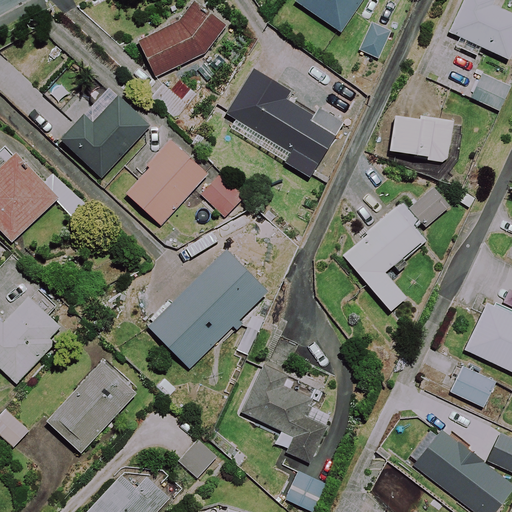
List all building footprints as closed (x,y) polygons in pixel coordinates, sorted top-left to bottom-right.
[(362,0),(298,0),(296,3),(339,33),(362,0)] [(493,0),(466,0),(452,33),(460,37),(455,47),(477,57),(481,48),(507,60),(511,48),(511,15),(490,6),(493,0)] [(227,28),(196,3),(184,20),(135,42),(152,79),(205,55),(227,28)] [(390,35),(370,25),(358,52),(378,61),(390,35)] [(509,86),(473,70),(462,94),(497,111),(509,86)] [(288,95),(252,71),(226,112),(236,119),(229,129),(263,151),(270,141),(291,154),(285,164),(308,179),(341,127),(318,112),(313,118),(285,100),(288,95)] [(177,121),(198,96),(180,81),(170,92),(161,84),(150,98),(177,121)] [(149,128),(117,98),(92,125),(85,117),(62,142),(101,179),(149,128)] [(419,122),(395,118),(389,152),(445,162),(452,123),(420,117),(419,122)] [(223,217),(242,196),(213,169),(208,175),(169,140),(145,167),(148,170),(126,194),(160,226),(194,190),(223,217)] [(0,231),(12,244),(54,203),(73,223),(88,209),(53,173),(40,185),(14,157),(7,164),(0,157),(0,231)] [(394,210),(342,256),(390,312),(405,299),(384,274),(421,242),(416,236),(448,207),(432,190),(401,219),(394,210)] [(254,223),(246,214),(225,231),(233,241),(254,223)] [(266,293),(225,252),(148,328),(189,369),(266,293)] [(60,329),(29,299),(3,325),(0,321),(0,368),(16,384),(54,345),(49,340),(60,329)] [(511,317),(486,305),(464,350),(511,373),(511,317)] [(136,394),(102,363),(47,423),(81,454),(136,394)] [(318,413),(325,396),(313,391),(309,400),(280,388),(285,377),(261,366),(241,414),(281,431),(273,448),(309,463),(329,418),(318,413)] [(494,385),(463,369),(451,394),(481,409),(494,385)] [(28,431),(5,411),(0,416),(0,436),(13,448),(28,431)] [(493,511),(511,487),(511,486),(435,428),(408,465),(470,511),(493,511)] [(511,470),(511,437),(503,433),(490,459),(511,470)] [(216,457),(199,441),(179,463),(196,479),(216,457)] [(162,470),(129,467),(88,511),(156,511),(180,485),(162,470)] [(314,511),(325,488),(296,474),(284,498),(314,511)]
